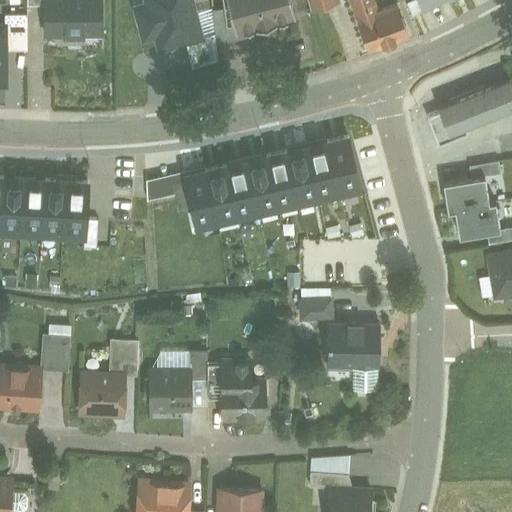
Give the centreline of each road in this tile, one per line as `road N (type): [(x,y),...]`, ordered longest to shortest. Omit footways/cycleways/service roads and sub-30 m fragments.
road 1 (residential): [(423,443),(200,449),(0,434)]
road 2 (tertiary): [(380,79),(272,115),(153,136),(0,131)]
road 3 (residential): [(380,79),(424,258),(429,333)]
road 4 (tertiary): [(511,17),(380,79)]
